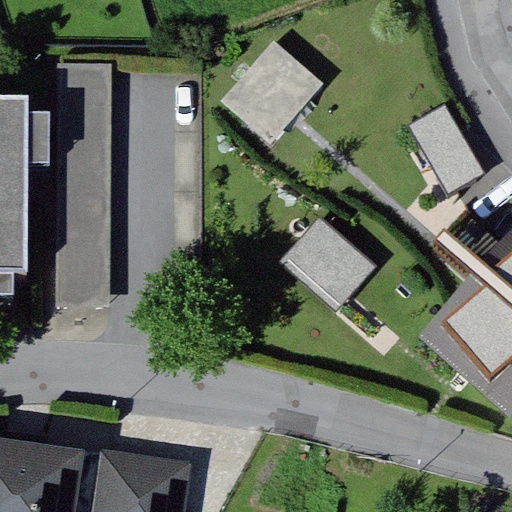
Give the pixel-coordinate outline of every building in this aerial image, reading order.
[(223,95),(273,143),(330,85),(280,37),(223,95)] [(124,67),(71,67),(70,308),(124,308),(124,67)] [(410,121),(448,194),(487,174),(450,101),(410,121)] [(45,107),(0,106),(0,281),(45,282),(45,107)] [(280,261),(338,311),(378,266),(321,216),(280,261)] [(511,267),(447,344),(511,398),(511,267)] [(162,470),(0,446),(0,511),(190,511),(196,474),(162,470)]
